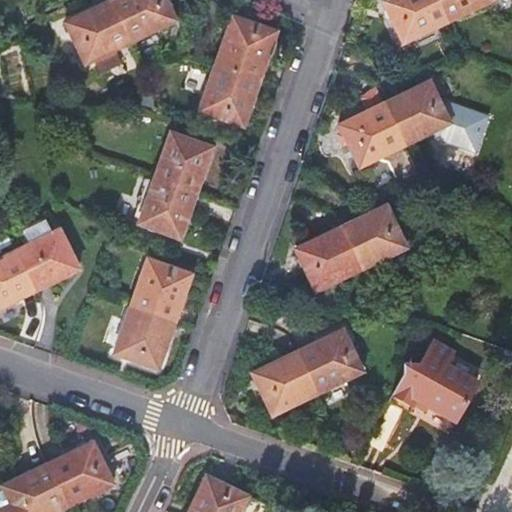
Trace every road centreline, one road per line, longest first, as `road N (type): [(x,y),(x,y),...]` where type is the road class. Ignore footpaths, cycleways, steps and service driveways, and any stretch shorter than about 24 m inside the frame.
road 1 (residential): [(333,10),(182,424)]
road 2 (residential): [(182,424),(413,501)]
road 3 (residential): [(0,360),(182,424)]
